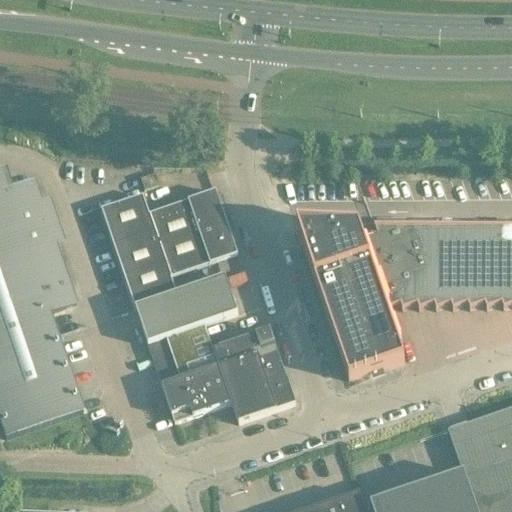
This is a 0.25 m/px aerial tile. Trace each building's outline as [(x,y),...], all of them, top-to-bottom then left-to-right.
[(50,317),(76,308),(35,186),(9,195),(2,176),(0,176),(0,436),(5,435),(7,442),(84,416),(50,317)] [(155,177),(141,182),(145,193),(159,189),(155,177)] [(216,195),(149,218),(143,199),(101,213),(135,311),(177,297),(171,282),(237,259),(216,195)] [(511,231),(376,233),(297,233),(349,384),(404,365),(387,314),(400,309),(402,314),(417,309),(419,314),(434,309),(436,314),(451,309),(453,314),(468,309),(470,314),(485,308),(487,314),(502,308),(504,313),(511,310),(511,231)] [(238,317),(225,280),(177,297),(135,311),(148,348),(149,347),(157,372),(167,368),(159,344),(166,341),(167,343),(205,329),(238,317)] [(205,329),(167,343),(180,382),(162,389),(175,427),(231,407),(218,369),(213,353),(205,329)] [(295,408),(270,333),(213,353),(218,369),(231,407),(239,427),(295,408)] [(465,479),(370,511),(511,511),(511,413),(469,428),(487,481),(468,488),(465,479)] [(357,498),(316,511),(364,511),(361,503),(359,497),(357,498)]
